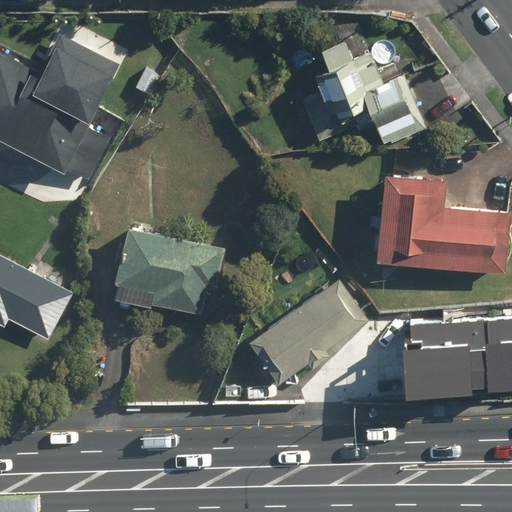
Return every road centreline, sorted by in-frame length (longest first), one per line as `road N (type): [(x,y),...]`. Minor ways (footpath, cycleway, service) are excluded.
road 1 (primary): [(332,473),(0,488)]
road 2 (primary): [(332,473),(511,441)]
road 3 (primary): [(511,504),(332,473)]
